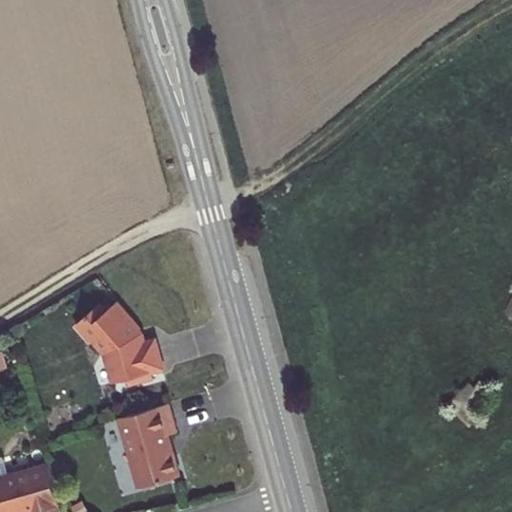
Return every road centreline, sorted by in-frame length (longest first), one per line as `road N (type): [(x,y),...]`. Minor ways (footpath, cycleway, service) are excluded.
road 1 (track): [(209,208),(284,168),(405,64),(507,0)]
road 2 (tertiary): [(201,179),(287,497)]
road 3 (track): [(209,208),(118,243),(0,316)]
road 4 (tertiary): [(137,0),(201,179)]
road 5 (tertiary): [(201,179),(167,0)]
